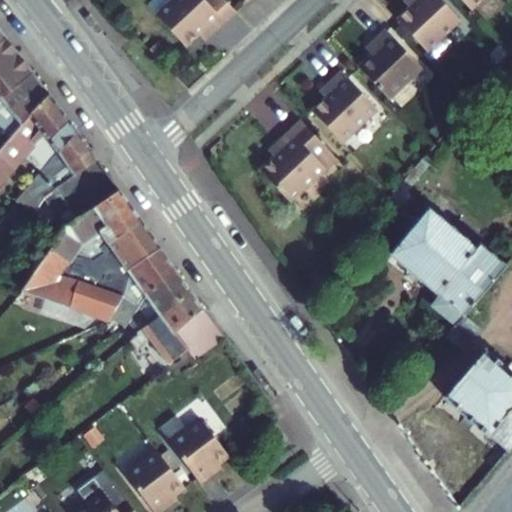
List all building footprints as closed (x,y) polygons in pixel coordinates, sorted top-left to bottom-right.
[(171,0),(156,15),(186,47),(198,35),(207,27),(213,33),(235,12),(224,0),(171,0)] [(409,8),(397,20),(426,52),(459,21),(439,0),(413,0),(416,2),(409,8)] [(461,0),(471,11),(482,0),(461,0)] [(207,27),(198,35),(204,42),(213,33),(207,27)] [(371,55),(358,68),(388,99),(421,68),(386,31),(372,44),(378,50),(371,55)] [(0,102),(2,100),(34,74),(7,39),(0,45),(0,102)] [(378,50),(372,44),(366,49),(371,55),(378,50)] [(311,111),(341,143),(377,110),(341,72),(326,86),(332,92),(325,99),(311,111)] [(0,125),(2,123),(13,135),(29,116),(50,95),(34,74),(2,100),(0,102),(0,125)] [(332,92),(326,86),(320,92),(325,99),(332,92)] [(58,152),(78,133),(50,95),(29,116),(13,135),(0,150),(0,184),(25,157),(42,171),(58,152)] [(291,202),(337,160),(301,122),(279,143),(285,150),(275,159),(261,171),(291,202)] [(44,198),(98,161),(78,133),(58,152),(42,171),(27,188),(41,203),(44,198)] [(285,150),(279,143),(268,152),(275,159),(285,150)] [(406,191),(429,164),(423,159),(392,197),(388,201),(398,209),(410,195),(406,191)] [(98,161),(44,198),(60,220),(44,231),(54,244),(65,228),(119,191),(98,161)] [(36,212),(41,203),(27,188),(16,201),(36,212)] [(108,243),(140,221),(119,191),(65,228),(54,244),(51,249),(70,262),(72,258),(81,243),(99,231),(107,244),(108,243)] [(456,325),(464,315),(505,265),(479,244),(476,248),(429,209),(391,255),(441,296),(432,306),(456,325)] [(127,271),(159,248),(140,221),(108,243),(107,244),(101,248),(104,253),(92,261),(83,260),(79,259),(72,258),(70,262),(51,249),(23,292),(45,300),(97,318),(109,322),(111,318),(122,297),(129,274),(127,271)] [(101,248),(107,244),(99,231),(81,243),(72,258),(79,259),(83,260),(101,248)] [(101,248),(83,260),(92,261),(104,253),(101,248)] [(175,271),(159,248),(127,271),(129,274),(122,297),(111,318),(126,326),(129,321),(144,295),(175,271)] [(129,321),(132,326),(142,319),(148,328),(161,318),(159,316),(190,292),(175,271),(144,295),(129,321)] [(203,310),(190,292),(159,316),(161,318),(148,328),(141,333),(139,335),(130,342),(136,350),(149,339),(169,365),(188,349),(215,327),(203,310)] [(97,318),(45,300),(39,314),(84,330),(97,318)] [(456,325),(445,337),(463,351),(481,330),(464,315),(456,325)] [(132,326),(139,335),(141,333),(148,328),(142,319),(132,326)] [(188,349),(195,357),(223,338),(215,327),(188,349)] [(489,437),(490,436),(511,410),(511,374),(485,352),(444,399),(489,437)] [(511,410),(490,436),(509,452),(511,447),(511,410)] [(200,419),(169,442),(201,484),(222,468),(219,464),(229,456),(200,419)] [(175,495),(185,488),(156,450),(125,474),(153,511),(161,511),(178,500),(175,495)] [(135,511),(103,470),(76,490),(85,502),(72,511),(135,511)]
